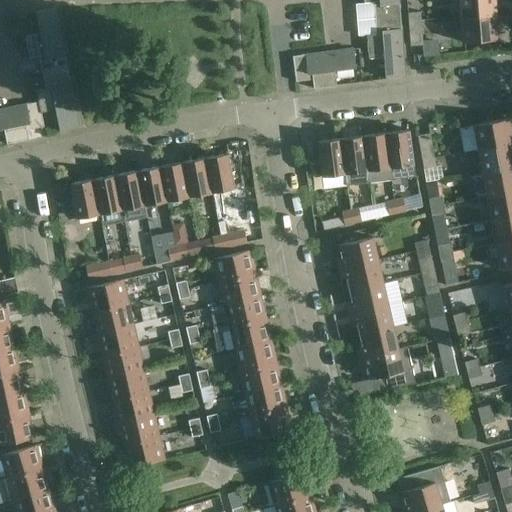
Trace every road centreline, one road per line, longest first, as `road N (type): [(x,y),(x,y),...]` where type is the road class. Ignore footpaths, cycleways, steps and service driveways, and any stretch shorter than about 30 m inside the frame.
road 1 (residential): [(360,511),(313,342),(270,115)]
road 2 (residential): [(101,511),(49,303),(27,160)]
road 3 (residential): [(27,160),(270,115)]
road 4 (residential): [(288,113),(511,87)]
